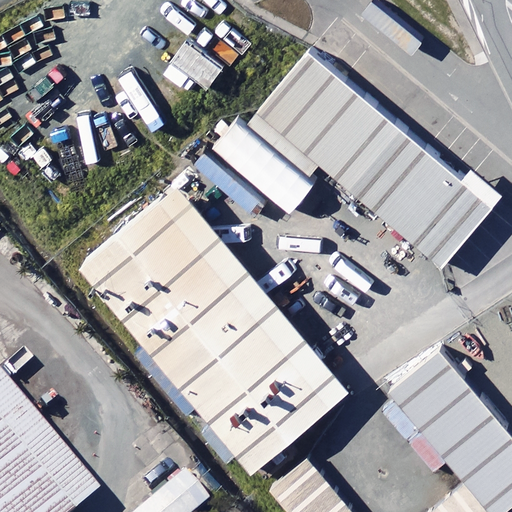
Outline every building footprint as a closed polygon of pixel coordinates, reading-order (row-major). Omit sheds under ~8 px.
[(504,204),(319,56),(265,124),(450,272),(504,204)] [(320,183),(243,117),(221,143),(298,209),(320,183)] [(339,410),(169,208),(99,267),(96,270),(266,472),(339,410)] [(509,511),(511,511),(511,436),(440,351),(390,392),(466,483),(489,511),(509,511)] [(0,511),(89,511),(0,403),(0,511)] [(166,492),(199,464),(170,431),(138,459),(166,492)] [(285,511),(489,511),(466,483),(430,511),(349,511),(308,463),(270,494),(285,511)] [(199,464),(166,492),(142,511),(199,511),(223,492),(199,464)]
